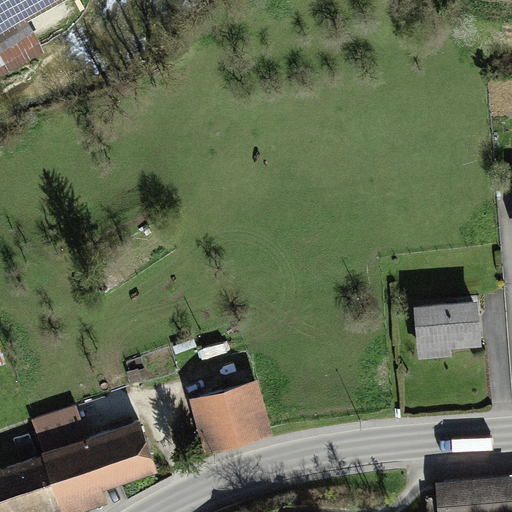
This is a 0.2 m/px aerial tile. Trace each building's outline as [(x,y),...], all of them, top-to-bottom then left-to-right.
[(0,0),(0,71),(1,71),(0,67),(0,43),(68,0),(0,0)] [(472,297),(414,301),(417,347),(475,343),(472,297)] [(220,401),(190,412),(205,452),(235,442),(220,401)] [(0,511),(17,511),(152,467),(137,421),(0,467),(0,511)] [(511,511),(511,506),(509,474),(435,480),(438,511),(511,511)]
